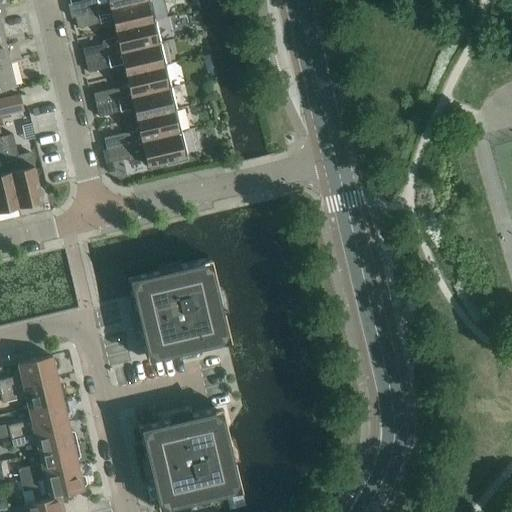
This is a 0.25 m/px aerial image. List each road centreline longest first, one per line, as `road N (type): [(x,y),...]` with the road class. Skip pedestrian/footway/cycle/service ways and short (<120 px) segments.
road 1 (tertiary): [(337,161),(394,394),(390,464),(367,511)]
road 2 (residential): [(127,511),(88,344),(58,325),(0,339)]
road 3 (residential): [(97,218),(337,161)]
road 4 (residential): [(97,218),(39,0)]
road 5 (tertiary): [(299,0),(337,161)]
